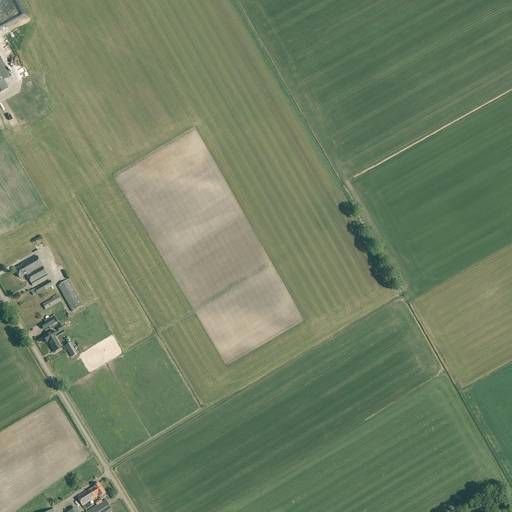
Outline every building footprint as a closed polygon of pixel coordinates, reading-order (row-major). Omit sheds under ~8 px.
[(0,82),(11,77),(0,58),(0,82)] [(23,67),(18,72),(26,79),(31,74),(23,67)] [(48,277),(36,256),(21,264),(22,266),(14,270),(19,278),(26,274),(32,286),(48,277)] [(37,295),(53,286),(50,280),(34,289),(37,295)] [(72,312),(83,306),(68,280),(57,286),(72,312)] [(45,310),(61,301),(57,295),(52,297),(52,298),(42,304),(45,310)] [(51,317),(44,321),(48,327),(55,323),(51,317)] [(53,331),(43,337),(46,343),(48,342),(55,338),(56,337),(53,331)] [(61,348),(55,338),(48,342),(54,352),(61,348)] [(68,351),(74,348),(70,343),(65,346),(68,351)] [(72,357),(77,354),(74,348),(68,351),(72,357)] [(77,498),(82,506),(99,496),(99,497),(100,496),(101,499),(107,495),(100,484),(77,498)] [(97,505),(85,511),(111,511),(113,511),(106,500),(102,502),(100,504),(97,505)]
